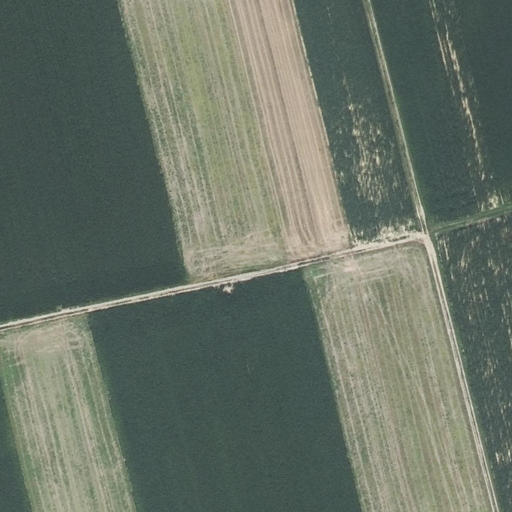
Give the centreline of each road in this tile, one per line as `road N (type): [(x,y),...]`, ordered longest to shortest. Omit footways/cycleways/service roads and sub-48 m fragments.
road 1 (track): [(0,327),(426,234),(497,511)]
road 2 (track): [(367,0),(426,234)]
